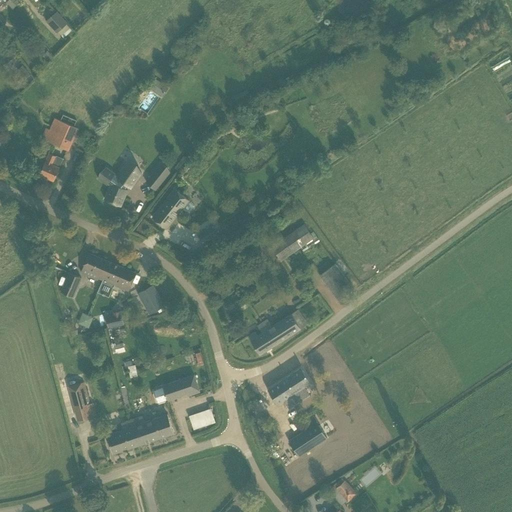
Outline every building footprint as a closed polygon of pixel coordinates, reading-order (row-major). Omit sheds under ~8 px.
[(58,32),(64,38),(73,30),(67,24),(68,23),(57,11),(46,22),(57,34),(58,32)] [(48,50),(42,55),(48,63),(54,58),(48,50)] [(23,65),(16,71),(24,80),(30,75),(23,65)] [(147,86),(152,90),(158,81),(152,77),(147,86)] [(42,139),(68,151),(78,129),(74,127),(77,120),(63,114),(60,121),(55,118),(50,130),(47,129),(42,139)] [(39,175),(53,181),(57,172),(63,159),(50,153),(47,161),(45,161),(43,165),(39,175)] [(105,200),(121,206),(128,190),(125,189),(127,186),(130,188),(141,173),(140,173),(127,164),(128,163),(127,163),(117,176),(115,174),(106,167),(105,168),(106,168),(99,178),(98,178),(98,179),(110,187),(105,200)] [(146,182),(155,190),(169,172),(160,165),(146,182)] [(152,218),(166,229),(189,200),(175,189),(152,218)] [(271,248),(280,261),(313,238),(304,225),(271,248)] [(198,235),(204,243),(217,234),(212,226),(198,235)] [(313,240),(301,248),(303,252),(310,247),(311,249),(315,246),(314,245),(315,244),(313,240)] [(102,282),(104,283),(112,263),(89,253),(81,272),(97,280),(98,278),(103,280),(102,282)] [(114,285),(128,291),(136,273),(112,263),(104,283),(113,287),(114,285)] [(333,292),(339,301),(354,290),(348,282),(335,264),(320,275),(333,292)] [(61,293),(73,298),(81,278),(69,273),(61,293)] [(138,293),(150,314),(155,311),(158,310),(162,308),(164,306),(152,285),(144,290),(138,293)] [(248,337),(260,355),(307,325),(298,310),(272,327),(268,320),(257,327),(261,334),(257,337),(254,333),(248,337)] [(107,318),(108,327),(123,324),(121,315),(120,315),(120,312),(113,313),(114,316),(107,318)] [(83,313),(79,323),(83,325),(88,315),(83,313)] [(281,403),(284,407),(299,397),(296,392),(310,383),(301,368),(268,390),(277,405),(281,403)] [(192,375),(161,387),(166,402),(179,397),(179,396),(185,394),(186,397),(198,392),(192,375)] [(87,405),(90,404),(84,382),(69,386),(78,420),(90,416),(87,405)] [(194,429),(217,422),(212,407),(190,415),(194,429)] [(136,419),(129,422),(137,445),(144,443),(158,438),(173,433),(172,431),(166,415),(152,420),(144,423),(138,425),(136,419)] [(303,432),(289,441),(293,448),(299,457),(327,438),(321,429),(315,420),(304,427),(306,430),(303,432)] [(107,435),(113,454),(137,445),(129,422),(121,425),(123,430),(107,435)] [(331,488),(333,490),(336,488),(344,496),(352,489),(345,481),(344,481),(342,478),(331,488)]
